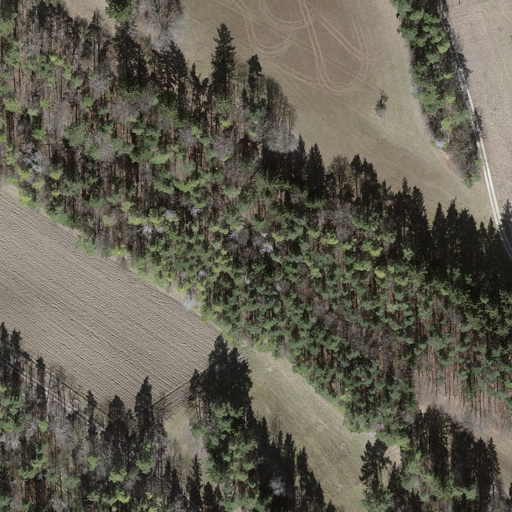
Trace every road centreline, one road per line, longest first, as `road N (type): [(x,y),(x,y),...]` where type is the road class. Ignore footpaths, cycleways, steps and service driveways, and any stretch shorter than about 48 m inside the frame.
road 1 (track): [(511,251),(439,0)]
road 2 (track): [(0,356),(129,449),(192,511)]
